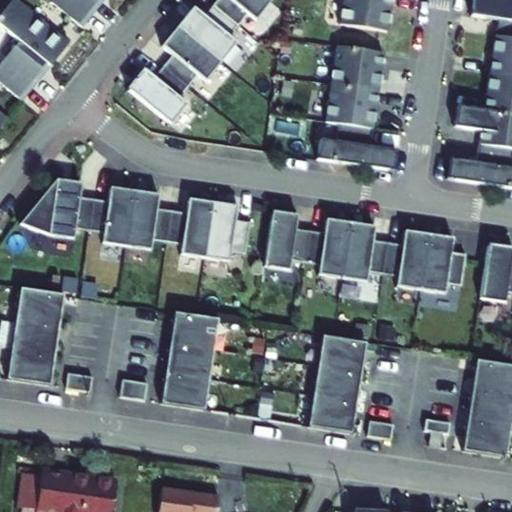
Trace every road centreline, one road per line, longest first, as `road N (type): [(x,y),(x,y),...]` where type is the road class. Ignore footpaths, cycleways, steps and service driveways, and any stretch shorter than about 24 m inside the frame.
road 1 (residential): [(511,489),(0,413)]
road 2 (residential): [(71,97),(164,161),(411,196)]
road 3 (residential): [(438,0),(411,196)]
road 4 (residential): [(71,97),(152,0)]
